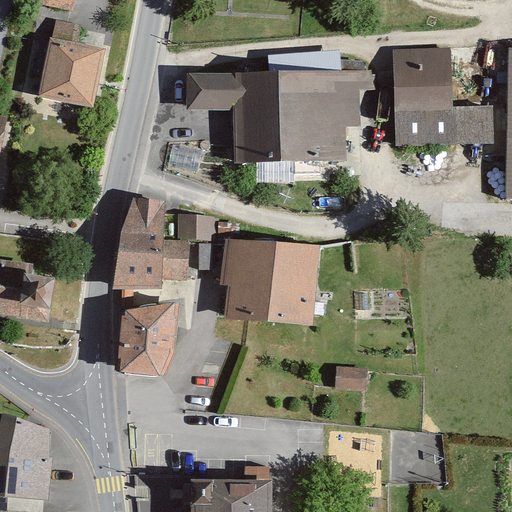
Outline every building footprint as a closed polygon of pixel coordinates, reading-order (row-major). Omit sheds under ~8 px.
[(68,0),(26,0),(25,3),(66,12),(68,0)] [(97,53),(41,41),(29,101),(85,112),(97,53)] [(511,50),(499,51),(499,201),(511,201),(511,50)] [(446,55),(388,57),(388,115),(445,112),(446,55)] [(361,69),(177,76),(179,112),(225,110),(226,165),(344,162),(341,126),(353,126),(351,86),(361,86),(361,69)] [(488,107),(445,112),(388,115),(390,158),(490,156),(488,107)] [(164,278),(188,280),(189,242),(164,240),(166,202),(137,199),(126,232),(119,290),(162,290),(164,278)] [(216,218),(175,212),(172,237),(213,242),(216,218)] [(309,247),(218,240),(214,292),(222,292),(220,322),(303,329),(309,247)] [(0,313),(48,321),(56,266),(0,257),(0,313)] [(174,355),(179,303),(123,310),(121,373),(165,377),(174,355)] [(360,372),(339,370),(337,390),(357,392),(360,372)] [(50,429),(3,413),(0,424),(0,495),(45,499),(50,429)] [(271,511),(272,482),(194,481),(193,511),(271,511)]
